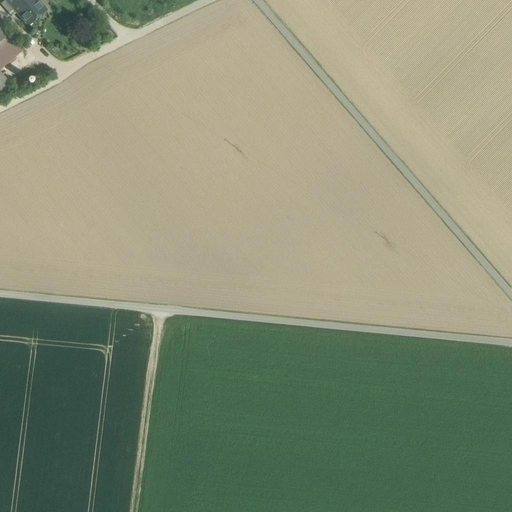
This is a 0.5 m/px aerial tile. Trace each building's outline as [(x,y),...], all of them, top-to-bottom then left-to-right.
[(16,13),(5,0),(1,4),(12,17),(16,13)] [(5,0),(16,13),(17,15),(34,0),(5,0)] [(34,0),(17,15),(28,27),(47,11),(37,0),(34,0)] [(0,41),(9,34),(10,34),(0,22),(0,41)] [(9,34),(0,41),(0,68),(23,50),(27,47),(23,42),(22,44),(19,41),(21,40),(14,31),(10,34),(9,34)] [(50,69),(33,77),(36,81),(52,73),(50,69)] [(16,91),(0,73),(0,96),(2,99),(16,91)] [(26,81),(20,84),(22,89),(29,86),(26,81)]
